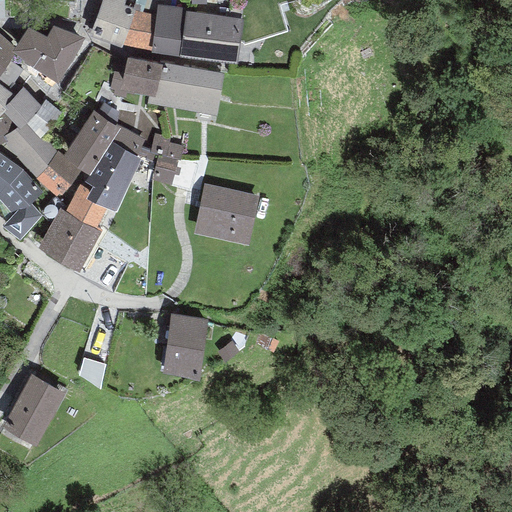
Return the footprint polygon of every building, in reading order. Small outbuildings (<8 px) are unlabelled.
[(124,0),(99,0),(89,26),(121,39),(124,35),(126,31),(133,9),(134,5),(124,1),(124,0)] [(157,1),(155,14),(149,41),(150,43),(178,47),(185,5),(157,1)] [(242,15),(185,5),(178,47),(236,56),(242,15)] [(155,14),(133,9),(126,31),(124,35),(149,41),(155,14)] [(28,30),(13,48),(33,64),(59,82),(85,39),(54,26),(46,39),(28,30)] [(0,72),(15,51),(0,36),(0,72)] [(123,64),(115,62),(110,87),(113,88),(112,93),(126,95),(127,91),(134,92),(136,80),(149,83),(155,84),(162,52),(127,45),(123,64)] [(224,64),(162,52),(155,84),(149,83),(147,92),(216,106),(224,64)] [(1,98),(11,90),(0,81),(0,104),(4,101),(1,98)] [(24,115),(40,101),(23,81),(11,90),(1,98),(4,101),(16,117),(19,120),(24,115)] [(40,101),(26,116),(39,132),(41,131),(60,109),(45,96),(40,101)] [(16,117),(4,101),(0,104),(0,137),(4,136),(6,134),(2,130),(16,117)] [(110,134),(119,122),(120,121),(93,102),(63,144),(90,163),(110,134)] [(35,172),(57,146),(41,131),(39,132),(26,116),(24,115),(19,120),(16,117),(2,130),(6,134),(4,136),(35,172)] [(119,122),(110,134),(137,150),(138,149),(141,141),(144,136),(119,122)] [(179,156),(183,144),(169,139),(170,136),(154,131),(150,144),(141,141),(138,149),(146,152),(145,156),(155,159),(150,173),(170,179),(177,155),(179,156)] [(90,163),(85,170),(93,174),(88,182),(86,185),(109,198),(116,201),(140,151),(137,150),(110,134),(90,163)] [(57,146),(35,172),(58,191),(80,166),(57,146)] [(0,148),(0,192),(10,204),(12,207),(4,216),(19,230),(41,206),(30,194),(42,187),(22,164),(0,148)] [(80,178),(66,203),(97,220),(109,198),(86,185),(88,182),(80,178)] [(257,191),(203,179),(193,226),(248,238),(257,191)] [(100,225),(60,202),(37,240),(78,263),(100,225)] [(208,312),(170,307),(162,363),(199,368),(208,312)] [(232,337),(217,347),(223,356),(238,346),(232,337)] [(78,370),(100,384),(105,359),(83,353),(78,370)] [(64,385),(31,367),(2,417),(36,437),(64,385)]
